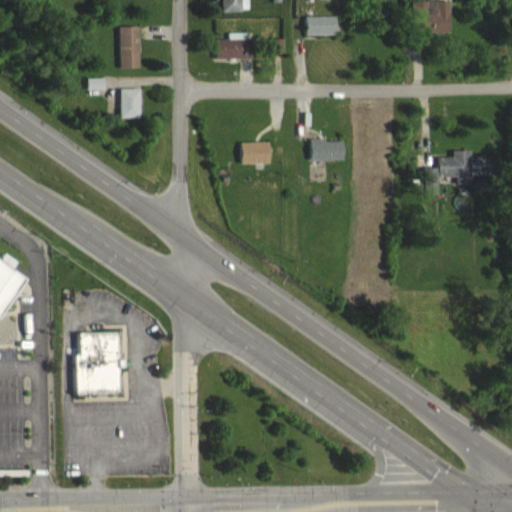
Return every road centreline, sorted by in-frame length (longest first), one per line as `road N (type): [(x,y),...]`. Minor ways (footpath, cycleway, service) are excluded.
road 1 (primary): [(511,464),(0,102)]
road 2 (primary): [(0,171),(453,489)]
road 3 (secondary): [(0,509),(39,498),(453,489)]
road 4 (residential): [(182,89),(511,84)]
road 5 (residential): [(188,303),(178,0)]
road 6 (residential): [(190,495),(188,303)]
